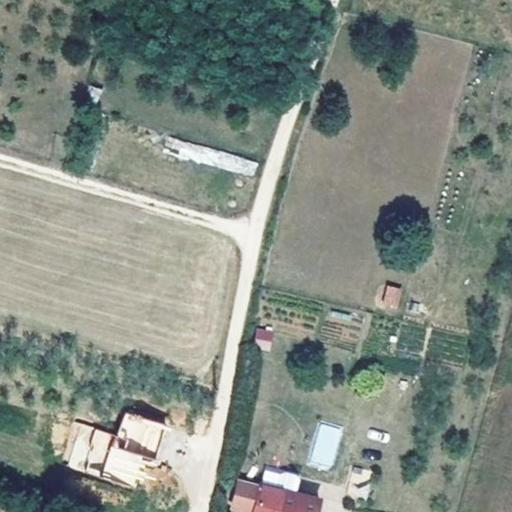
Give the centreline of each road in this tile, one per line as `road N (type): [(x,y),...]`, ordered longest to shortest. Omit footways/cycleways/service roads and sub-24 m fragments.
road 1 (track): [(197,511),(255,238),(337,0)]
road 2 (track): [(255,238),(0,165)]
